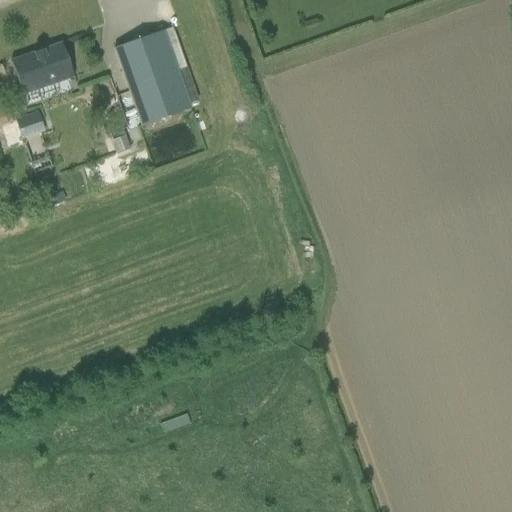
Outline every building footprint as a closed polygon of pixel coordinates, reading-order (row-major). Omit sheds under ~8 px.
[(163,32),(113,49),(141,127),(190,109),(163,32)] [(22,96),(54,84),(73,78),(61,44),(10,62),(22,96)] [(21,140),(32,136),(26,117),(14,121),(21,140)] [(16,134),(13,126),(1,130),(3,138),(16,134)] [(125,138),(119,140),(111,142),(116,155),(129,150),(125,138)]
